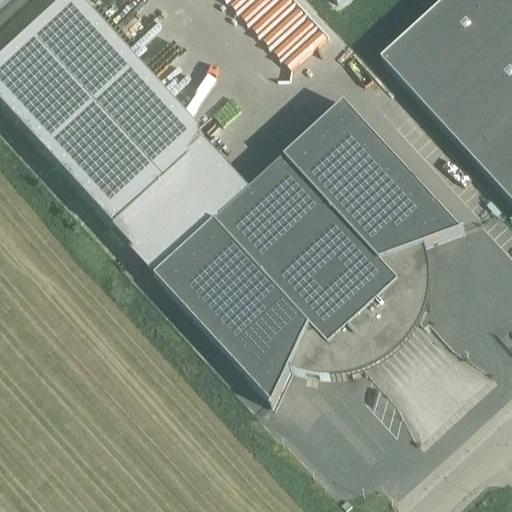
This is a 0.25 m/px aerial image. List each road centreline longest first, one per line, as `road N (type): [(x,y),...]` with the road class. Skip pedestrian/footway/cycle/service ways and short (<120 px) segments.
road 1 (unknown): [(511,383),(476,334),(479,272),(464,236),(328,85),(306,86),(232,157)]
road 2 (unknown): [(442,506),(361,449),(323,446)]
